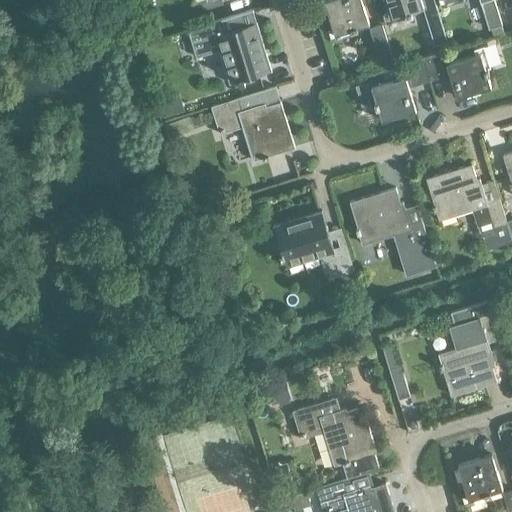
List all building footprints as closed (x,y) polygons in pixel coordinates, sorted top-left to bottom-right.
[(325,0),(335,33),(370,23),(362,0),(325,0)] [(385,0),(390,17),(425,6),(422,0),(385,0)] [(481,0),(490,28),(503,24),(495,0),(481,0)] [(424,10),(434,45),(447,41),(437,6),(424,10)] [(230,82),(272,69),(258,24),(246,27),(242,11),(188,28),(197,56),(220,49),(230,82)] [(380,61),(393,58),(382,23),(370,27),(380,61)] [(423,56),(430,80),(450,74),(457,96),(492,86),(481,51),(447,62),(444,50),(423,56)] [(430,80),(423,56),(402,63),(405,74),(372,85),(382,119),(417,109),(410,86),(430,80)] [(296,146),(281,100),(277,85),(212,105),(220,132),(243,125),(254,159),(296,146)] [(185,110),(180,93),(159,99),(164,116),(185,110)] [(511,150),(503,153),(511,181),(511,150)] [(480,232),(508,223),(500,196),(487,200),(480,177),(477,178),(473,163),(427,177),(440,219),(473,209),(480,232)] [(404,255),(432,247),(423,220),(411,223),(404,200),(401,201),(396,186),(350,200),(363,242),(397,232),(404,255)] [(327,279),(355,270),(347,243),(334,247),(327,224),(324,225),(320,210),(274,224),(287,266),(320,256),(327,279)] [(501,338),(490,304),(453,315),(455,322),(450,324),(457,347),(438,353),(451,395),(497,381),(492,366),(495,365),(488,342),(501,338)] [(391,368),(400,398),(411,395),(402,364),(391,368)] [(335,464),(377,451),(363,405),(348,410),(347,407),(324,414),(320,402),(293,410),(301,438),(325,431),(335,464)] [(469,498),(503,488),(492,453),(458,464),(469,498)] [(395,511),(386,482),(373,486),(368,470),(317,486),(324,511),(395,511)] [(511,511),(511,489),(503,492),(508,511),(511,511)]
